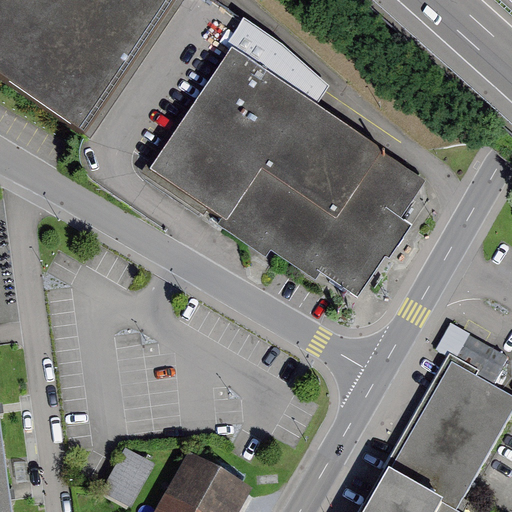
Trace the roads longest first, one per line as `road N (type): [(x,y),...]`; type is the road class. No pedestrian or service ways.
road 1 (residential): [(36,183),(378,376)]
road 2 (residential): [(19,214),(58,511)]
road 3 (primary): [(378,376),(511,142)]
road 4 (primary): [(300,511),(378,376)]
